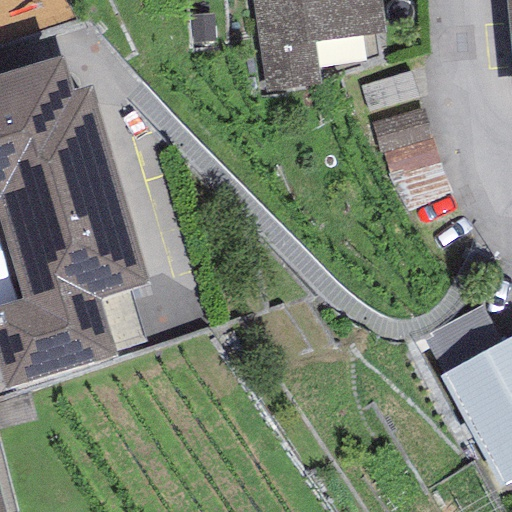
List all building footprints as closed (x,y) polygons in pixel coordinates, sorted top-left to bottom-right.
[(313,42),(386,32),(380,0),(257,0),(251,0),(266,91),(321,87),(313,42)] [(511,0),(502,0),(511,112),(511,0)] [(62,55),(0,74),(0,228),(22,298),(0,304),(0,372),(5,388),(117,356),(100,298),(147,284),(91,86),(72,91),(62,55)] [(408,72),(360,87),(368,113),(416,98),(408,72)] [(422,109),(370,123),(380,154),(383,154),(431,139),(422,109)] [(431,139),(383,154),(389,179),(439,163),(431,139)] [(439,163),(389,179),(406,212),(451,194),(439,163)] [(481,307),(421,337),(444,373),(503,342),(481,307)] [(511,336),(503,342),(444,373),(438,376),(499,488),(511,480),(511,336)]
